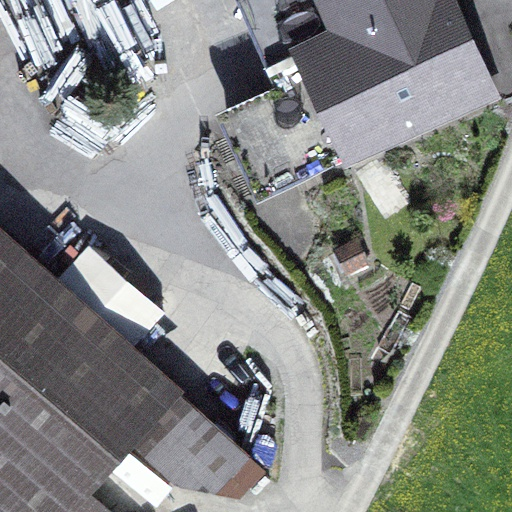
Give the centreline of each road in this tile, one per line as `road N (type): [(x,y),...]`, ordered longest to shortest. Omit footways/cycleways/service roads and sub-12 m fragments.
road 1 (track): [(0,67),(85,221),(268,325),(295,409),(361,506)]
road 2 (unclassified): [(511,190),(358,511)]
